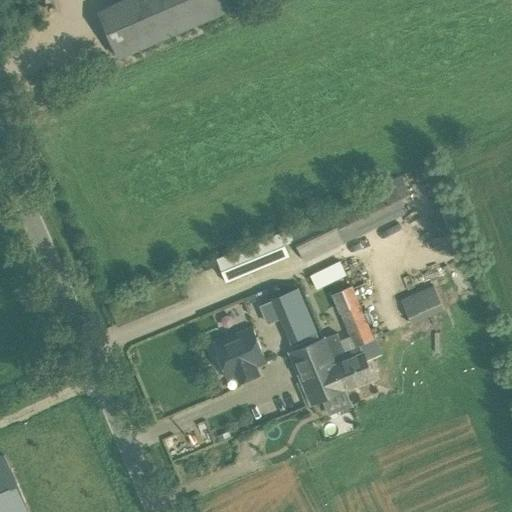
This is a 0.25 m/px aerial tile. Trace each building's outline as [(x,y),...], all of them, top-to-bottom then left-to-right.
[(233,0),(133,0),(100,15),(118,58),(236,6),(233,0)] [(329,209),(290,227),(305,261),(405,213),(390,181),(355,197),(357,202),(332,214),(329,209)] [(287,231),(215,260),(225,284),(244,276),(288,258),(283,247),(292,243),(287,231)] [(446,247),(426,254),(433,274),(453,266),(446,247)] [(347,274),(340,260),(311,275),(318,289),(347,274)] [(433,285),(402,299),(412,324),(443,310),(433,285)] [(292,346),(317,336),(298,288),(273,298),(280,316),(292,346)] [(337,333),(290,352),(311,404),(345,390),(344,390),(374,378),(363,352),(361,345),(373,341),(352,288),(332,296),(348,336),(352,345),(344,349),(340,339),(337,333)] [(252,328),(213,344),(228,379),(235,376),(238,384),(261,375),(258,367),(267,363),(252,328)] [(0,511),(34,511),(9,456),(0,459),(0,511)]
